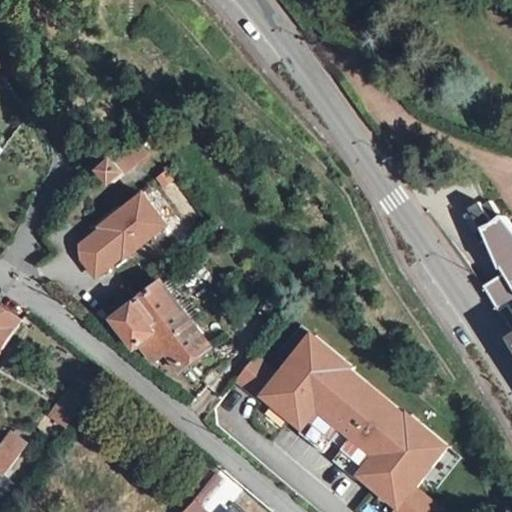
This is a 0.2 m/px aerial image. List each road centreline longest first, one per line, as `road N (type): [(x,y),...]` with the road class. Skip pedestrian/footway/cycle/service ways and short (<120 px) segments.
road 1 (tertiary): [(511,383),(254,0)]
road 2 (unclassified): [(10,277),(293,511)]
road 3 (unclassified): [(0,54),(57,135),(60,165),(10,277)]
